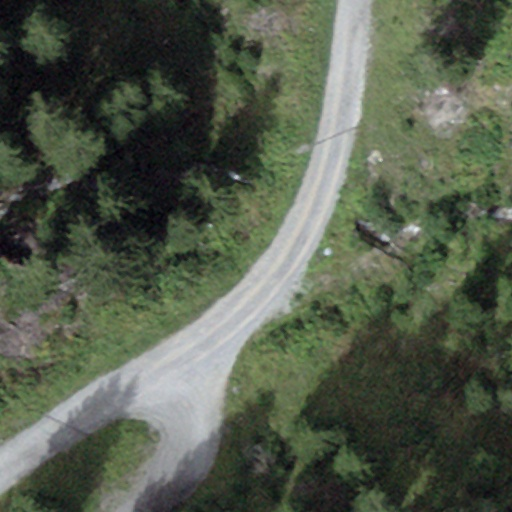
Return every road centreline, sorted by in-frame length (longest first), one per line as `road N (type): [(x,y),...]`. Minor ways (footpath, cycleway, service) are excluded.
road 1 (track): [(167,366),(276,280),(321,198),(363,0)]
road 2 (track): [(0,486),(167,366)]
road 3 (track): [(137,511),(186,418),(167,366)]
